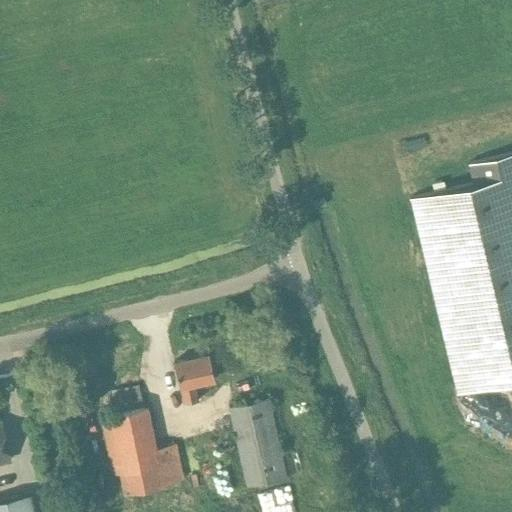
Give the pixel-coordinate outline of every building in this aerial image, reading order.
[(511,151),(468,162),(473,182),(410,197),(457,392),(507,380),(510,393),(511,392),(511,151)] [(214,379),(208,353),(174,361),(179,387),(181,386),(185,403),(198,400),(194,383),(214,379)] [(151,447),(140,389),(112,395),(115,411),(100,414),(104,434),(112,472),(120,471),(124,492),(183,479),(175,442),(151,447)] [(278,398),(289,426),(311,417),(299,389),(278,398)] [(286,476),(268,398),(229,407),(247,485),(286,476)] [(0,421),(0,459),(9,457),(1,421),(0,421)] [(20,511),(16,492),(0,495),(0,511),(20,511)]
